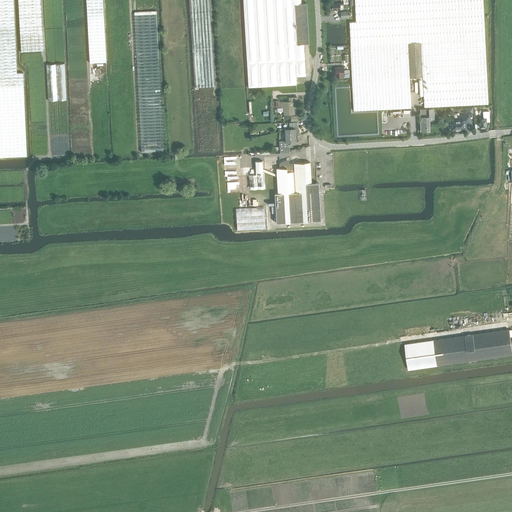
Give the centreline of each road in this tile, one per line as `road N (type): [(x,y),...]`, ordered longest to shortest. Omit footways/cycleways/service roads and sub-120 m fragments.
road 1 (residential): [(511,130),(340,146),(318,140),(307,110),(319,55),(317,0)]
road 2 (track): [(511,473),(245,511)]
road 3 (track): [(401,340),(236,363)]
road 4 (track): [(49,154),(41,0)]
road 5 (track): [(130,0),(138,150)]
road 6 (track): [(84,0),(91,145)]
